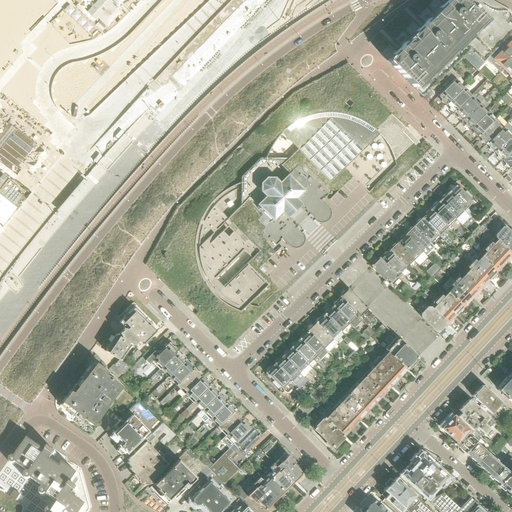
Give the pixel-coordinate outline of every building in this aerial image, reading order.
[(231,16),(241,6),(234,0),(202,0),(167,37),(191,59),(231,16)] [(289,0),(287,6),(284,12),(278,20),(267,29),(270,35),(322,0),(289,0)] [(491,55),(500,45),(511,32),(511,21),(511,22),(511,21),(511,13),(511,12),(509,10),(508,9),(491,0),(447,0),(386,61),(422,97),(431,88),(451,69),(466,54),(470,49),(484,63),(491,55)] [(503,70),(503,69),(511,60),(511,44),(511,43),(505,49),(500,45),(491,55),(493,58),(492,59),(493,61),(491,63),(500,73),(503,70)] [(479,68),(484,63),(470,49),(466,54),(479,68)] [(511,84),(511,60),(503,69),(503,70),(511,78),(509,81),(511,84)] [(446,105),(464,87),(456,79),(458,76),(451,69),(431,88),(436,93),(438,92),(440,93),(438,96),(441,99),(441,102),(443,104),(445,104),(446,105)] [(454,113),(472,95),(464,87),(446,105),(449,107),(449,109),(451,112),(453,112),(454,113)] [(462,120),(480,103),(475,98),(479,94),(478,93),(482,89),(480,87),(472,95),(454,113),(457,115),(457,117),(459,120),(461,120),(462,121),(462,120)] [(508,106),(511,103),(504,96),(501,99),(508,106)] [(488,111),(480,103),(462,120),(465,123),(465,125),(467,128),(469,128),(470,129),(470,128),(488,111)] [(495,119),(488,111),(470,128),(473,131),(473,133),(475,136),(477,136),(478,137),(478,136),(495,119)] [(205,211),(204,212),(201,218),(198,225),(196,232),(195,239),(195,241),(194,248),(195,252),(196,259),(198,268),(201,277),(205,283),(210,290),(216,297),(221,301),(225,304),(230,307),(235,310),(241,312),(271,282),(259,269),(276,253),(272,249),(277,244),(281,241),(283,239),(289,246),(292,247),(294,248),(297,248),(299,248),(302,246),(303,244),(305,242),(305,239),(305,238),(304,237),(303,234),(302,233),(304,231),(303,230),(299,227),(299,226),(309,217),(313,221),(314,221),(314,222),(315,220),(316,221),(319,222),(320,223),(321,223),(324,223),(326,222),(328,220),(330,218),(331,215),(331,213),(330,210),(329,208),(322,201),(323,199),(327,195),(328,194),(332,191),(335,194),(341,189),(352,177),(344,169),(379,134),(380,135),(385,141),(389,147),(392,153),(395,160),(413,143),(402,132),(406,129),(405,128),(391,114),(375,129),(369,125),(363,121),(356,118),(349,115),(342,113),(337,113),(329,112),(322,113),(315,114),(308,116),(301,119),(295,122),(289,126),(283,131),(281,133),(298,149),(289,158),(265,158),(260,158),(241,177),(241,183),(241,207),(229,219),(212,202),(211,202),(207,208),(205,211)] [(499,116),(495,119),(478,136),(481,139),(481,141),(483,143),(485,144),(486,145),(486,144),(503,127),(507,123),(499,116)] [(494,152),(511,135),(503,127),(486,144),(489,147),(489,149),(491,151),(493,151),(494,153),(494,152)] [(511,133),(511,135),(494,152),(497,155),(497,157),(499,159),(501,159),(502,161),(502,160),(511,150),(511,133)] [(31,148),(9,176),(30,191),(52,163),(31,148)] [(510,168),(511,166),(511,150),(502,160),(505,163),(504,163),(504,165),(507,167),(509,167),(510,168)] [(447,194),(470,217),(471,218),(474,216),(468,210),(469,210),(467,208),(471,204),(471,201),(469,199),(470,198),(464,192),(463,193),(455,186),(454,187),(452,187),(450,189),(450,191),(447,194)] [(63,214),(80,194),(76,190),(75,189),(58,209),(59,210),(63,214)] [(470,217),(447,194),(446,195),(444,195),(441,197),(441,199),(441,200),(439,202),(456,219),(462,225),(470,217)] [(0,230),(18,209),(0,195),(0,230)] [(448,226),(456,219),(439,202),(437,203),(435,203),(433,205),(433,207),(430,210),(447,227),(450,230),(456,236),(457,234),(452,229),(448,226)] [(442,232),(447,227),(430,210),(429,211),(427,211),(425,213),(425,216),(422,218),(439,235),(449,245),(451,243),(450,242),(451,241),(447,236),(446,237),(442,232)] [(485,213),(478,221),(482,225),(490,217),(485,213)] [(490,217),(482,225),(487,230),(495,222),(490,217)] [(439,235),(422,218),(421,219),(419,219),(417,221),(416,224),(414,227),(414,226),(413,227),(430,244),(439,235)] [(493,236),(511,252),(511,251),(511,235),(503,226),(493,236)] [(425,249),(430,244),(413,227),(412,227),(410,228),(408,230),(408,232),(405,235),(422,252),(429,259),(431,257),(427,253),(428,252),(425,249)] [(422,252),(405,235),(404,236),(402,236),(400,238),(400,240),(397,243),(414,260),(417,263),(422,268),(424,265),(420,261),(417,257),(422,252)] [(511,254),(511,253),(511,252),(493,236),(494,237),(494,238),(490,242),(483,236),(480,239),(483,242),(487,246),(486,246),(504,263),(507,259),(508,259),(510,259),(511,257),(511,254),(511,255),(511,254)] [(414,260),(397,243),(396,244),(394,244),(392,246),(392,248),(389,251),(388,251),(405,268),(414,276),(417,274),(408,265),(414,260)] [(504,263),(486,246),(478,254),(496,271),(497,271),(499,271),(501,269),(501,266),(504,263)] [(401,273),(405,268),(388,251),(388,252),(385,252),(383,254),(383,257),(381,259),(398,277),(408,287),(411,285),(408,282),(404,278),(405,277),(401,273)] [(496,271),(478,254),(470,263),(488,280),(491,277),(494,277),(496,275),(496,272),(495,272),(496,271)] [(398,277),(381,259),(380,259),(379,258),(378,259),(377,260),(375,260),(373,262),(373,264),(372,266),(371,265),(370,266),(393,289),(397,285),(393,282),(398,277)] [(485,284),(488,280),(470,263),(465,259),(457,268),(461,272),(462,272),(479,289),(480,288),(481,288),(483,288),(485,286),(485,284)] [(479,289),(462,272),(461,272),(454,281),(471,298),(475,294),(477,294),(479,292),(479,290),(479,289)] [(468,301),(471,298),(454,281),(450,284),(445,290),(463,306),(464,306),(466,306),(469,303),(468,301)] [(340,299),(356,314),(359,316),(367,308),(351,292),(348,289),(347,290),(346,291),(343,291),(341,293),(341,295),(340,296),(339,297),(340,299)] [(455,315),(437,298),(434,296),(430,291),(427,289),(424,292),(431,299),(431,300),(434,302),(431,305),(429,307),(447,324),(450,324),(452,321),(452,319),(451,319),(455,315)] [(463,306),(445,290),(437,298),(455,315),(458,312),(461,312),(463,309),(463,307),(463,306)] [(447,324),(429,307),(419,297),(414,301),(423,310),(419,314),(420,314),(419,315),(436,333),(437,331),(439,333),(447,324)] [(348,322),(356,314),(340,299),(338,302),(337,302),(335,302),(333,304),(333,306),(348,322)] [(348,322),(333,306),(332,307),(329,310),(327,310),(325,312),(325,314),(324,315),(340,330),(348,322)] [(141,345),(155,331),(150,325),(150,324),(149,324),(144,320),(145,319),(144,319),(139,315),(140,314),(139,314),(133,308),(127,314),(126,314),(127,316),(125,318),(123,316),(123,317),(124,318),(119,322),(123,327),(122,329),(119,334),(116,334),(105,351),(119,361),(122,362),(130,349),(132,352),(136,349),(136,348),(136,347),(132,344),(136,340),(141,345)] [(331,339),(340,330),(324,315),(321,318),(319,318),(317,320),(317,322),(316,323),(331,339)] [(336,344),(331,339),(316,323),(315,323),(315,324),(313,326),(312,326),(310,326),(308,328),(308,330),(307,331),(328,352),(336,344)] [(367,338),(373,332),(368,326),(362,332),(367,338)] [(328,352),(307,331),(307,332),(304,335),(304,334),(302,335),(300,337),(300,339),(299,339),(320,360),(328,352)] [(387,352),(405,369),(406,367),(407,369),(416,360),(414,359),(416,358),(399,341),(395,337),(384,349),(387,352)] [(320,360),(299,339),(299,340),(296,343),(294,343),(292,345),(291,347),(291,348),(306,363),(311,358),(316,363),(317,362),(323,369),(326,367),(320,360)] [(160,369),(177,352),(176,351),(176,349),(174,347),(172,347),(168,344),(162,350),(160,348),(155,353),(154,352),(153,353),(149,349),(143,355),(134,364),(133,364),(130,367),(133,370),(136,370),(145,361),(149,364),(152,361),(160,369)] [(306,363),(291,348),(290,348),(291,348),(288,351),(285,351),(283,353),(283,355),(283,356),(298,371),(303,377),(309,371),(314,376),(316,373),(306,363)] [(134,364),(143,355),(138,350),(137,350),(128,359),(133,364),(134,364)] [(160,369),(168,377),(185,361),(184,359),(184,357),(182,355),(180,355),(177,352),(160,369)] [(404,370),(405,369),(387,352),(372,368),(390,385),(399,375),(402,375),(404,372),(404,370)] [(290,380),(298,371),(283,356),(282,356),(279,359),(277,359),(275,361),(275,363),(274,364),(290,380)] [(168,377),(176,385),(194,369),(192,368),(192,366),(190,363),(188,364),(185,361),(168,377)] [(110,400),(120,387),(109,379),(111,376),(92,362),(85,372),(88,374),(73,394),(69,392),(62,401),(68,406),(65,409),(81,422),(83,419),(91,425),(104,408),(106,407),(107,407),(108,406),(109,405),(110,403),(110,402),(110,400)] [(124,374),(116,366),(114,364),(109,369),(119,379),(124,374)] [(287,382),(290,380),(274,364),(274,365),(271,367),(269,367),(267,369),(267,372),(266,372),(266,374),(267,375),(271,379),(273,381),(272,382),(278,388),(279,386),(285,392),(288,392),(292,387),(287,382)] [(390,385),(372,368),(356,385),(374,402),(375,401),(377,401),(380,398),(379,396),(390,385)] [(184,394),(202,377),(201,376),(201,374),(198,372),(196,372),(194,369),(176,385),(184,394)] [(154,381),(160,375),(157,372),(151,378),(154,381)] [(511,372),(507,378),(506,378),(503,381),(502,382),(503,382),(497,389),(498,390),(511,402),(511,372)] [(193,402),(210,386),(209,384),(209,382),(207,380),(204,380),(202,377),(184,394),(193,402)] [(374,402),(356,385),(340,402),(358,419),(368,408),(370,408),(372,406),(372,404),(374,402)] [(196,406),(201,411),(219,394),(217,393),(217,391),(215,388),(213,389),(210,386),(193,402),(186,409),(189,413),(196,406)] [(500,403),(482,386),(480,387),(476,391),(472,396),(491,413),(500,403)] [(305,399),(306,398),(307,397),(304,393),(302,391),(298,387),(295,390),(299,393),(300,395),(303,398),(305,399)] [(162,406),(171,397),(168,394),(160,403),(162,406)] [(209,419),(226,402),(225,401),(225,399),(223,397),(221,397),(219,394),(201,411),(209,419)] [(306,398),(305,399),(298,407),(302,411),(308,405),(311,402),(306,398)] [(460,420),(470,428),(476,433),(472,429),(475,426),(484,434),(489,428),(494,423),(487,417),(482,412),(468,400),(467,401),(466,401),(462,405),(463,406),(459,410),(458,410),(461,413),(457,417),(460,420)] [(209,419),(217,427),(235,411),(233,409),(233,407),(231,405),(229,405),(226,402),(209,419)] [(348,430),(358,419),(340,402),(324,418),(343,435),(344,434),(346,434),(348,432),(348,430)] [(184,418),(189,413),(185,410),(180,414),(184,418)] [(217,427),(225,435),(243,419),(242,418),(242,416),(240,413),(237,414),(235,411),(217,427)] [(441,429),(456,443),(463,435),(468,430),(470,428),(460,420),(459,421),(453,416),(450,413),(438,426),(441,429)] [(131,449),(145,434),(138,427),(141,424),(131,414),(126,420),(126,419),(122,422),(120,419),(112,427),(115,430),(112,434),(121,443),(118,446),(119,447),(118,448),(117,451),(120,455),(123,454),(125,452),(126,454),(131,449)] [(341,437),(343,435),(324,418),(323,419),(322,418),(313,427),(314,428),(313,429),(326,442),(325,443),(329,447),(330,446),(331,447),(332,447),(333,448),(342,438),(341,437)] [(233,443),(251,428),(250,426),(250,424),(248,422),(246,422),(243,419),(225,435),(233,443)] [(134,475),(157,453),(152,448),(154,446),(154,440),(157,438),(163,432),(166,435),(160,441),(164,446),(175,435),(163,423),(152,433),(146,439),(149,442),(150,442),(151,443),(149,445),(146,442),(135,453),(128,461),(127,463),(130,466),(129,469),(134,475)] [(233,443),(223,454),(227,458),(238,448),(242,452),(243,451),(245,452),(251,446),(249,445),(259,435),(258,434),(258,432),(256,430),(254,430),(251,428),(233,443)] [(455,444),(464,453),(475,441),(479,436),(476,433),(470,428),(468,430),(463,435),(456,443),(455,444)] [(25,474),(24,476),(24,477),(25,479),(26,480),(28,481),(30,481),(31,480),(44,489),(42,489),(41,490),(40,492),(40,493),(40,495),(41,496),(43,497),(45,496),(46,495),(57,503),(50,511),(82,511),(87,506),(72,496),(75,493),(76,493),(78,490),(74,487),(79,480),(76,478),(78,474),(63,464),(60,467),(50,460),(53,456),(54,457),(57,454),(48,448),(46,452),(38,447),(41,443),(35,439),(32,442),(27,439),(14,458),(13,457),(12,458),(10,458),(9,460),(9,462),(10,463),(11,465),(13,465),(14,465),(16,464),(29,473),(27,473),(25,474)] [(268,440),(259,449),(264,454),(272,446),(273,445),(273,444),(268,440)] [(486,452),(475,441),(464,453),(476,463),(486,452)] [(195,477),(194,475),(186,468),(193,461),(193,462),(197,457),(187,447),(183,451),(184,452),(178,457),(179,458),(148,488),(149,489),(151,488),(167,504),(168,503),(169,504),(182,492),(181,491),(195,477)] [(259,458),(263,454),(259,450),(255,454),(259,458)] [(157,453),(134,475),(140,481),(143,480),(146,483),(149,482),(155,476),(164,467),(163,467),(167,464),(163,460),(166,460),(171,455),(167,452),(161,458),(157,453)] [(409,464),(436,490),(447,478),(419,452),(415,457),(409,464)] [(480,466),(489,475),(500,464),(495,460),(486,452),(476,463),(480,467),(480,466)] [(218,486),(222,482),(224,484),(239,469),(227,458),(223,454),(208,469),(200,460),(200,461),(197,464),(202,469),(196,475),(201,480),(201,481),(187,494),(191,498),(191,503),(194,506),(198,505),(200,504),(207,511),(219,511),(232,499),(218,486)] [(273,464),(292,483),(296,479),(297,479),(298,479),(300,477),(300,475),(301,474),(292,464),(294,462),(288,456),(286,458),(282,455),(273,464)] [(489,475),(493,479),(493,478),(499,484),(499,485),(501,483),(511,471),(511,458),(511,457),(508,461),(506,459),(501,466),(500,464),(489,475)] [(207,459),(203,463),(208,468),(212,464),(207,459)] [(292,483),(273,464),(264,473),(284,492),(288,488),(288,486),(292,483)] [(431,496),(436,490),(409,464),(403,470),(399,474),(400,475),(429,502),(433,498),(431,496)] [(511,471),(501,483),(499,485),(504,489),(511,496),(511,471)] [(279,497),(284,492),(264,473),(255,481),(274,500),(277,497),(279,497)] [(433,511),(415,495),(397,478),(397,479),(396,478),(392,481),(387,487),(384,491),(388,495),(384,498),(384,499),(398,511),(399,511),(403,508),(407,511),(433,511)] [(270,505),(274,500),(255,481),(246,490),(241,485),(235,492),(243,500),(247,496),(253,502),(255,501),(264,510),(266,508),(268,508),(270,506),(270,505)] [(22,511),(23,511),(24,507),(15,502),(20,495),(15,491),(10,497),(5,493),(5,492),(4,491),(1,490),(0,489),(0,511),(22,511)] [(469,511),(475,507),(477,505),(476,504),(469,498),(469,497),(459,508),(442,493),(433,498),(429,502),(439,511),(469,511)] [(250,511),(247,509),(248,508),(246,506),(245,507),(242,504),(243,503),(239,499),(235,502),(239,506),(235,510),(234,509),(232,511),(232,510),(229,511),(250,511)] [(387,511),(379,504),(376,502),(372,506),(371,505),(367,508),(366,507),(363,507),(360,510),(360,511),(387,511)]
